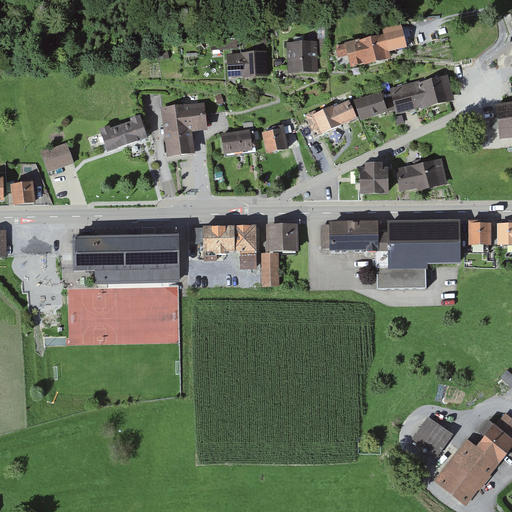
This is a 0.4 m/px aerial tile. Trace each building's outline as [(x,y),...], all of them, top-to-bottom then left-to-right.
[(385,35),(336,46),(338,57),(349,55),(352,65),(388,57),(386,50),(404,45),(400,26),(383,29),(385,35)] [(310,49),(283,50),(284,74),(312,72),(310,49)] [(265,55),(228,57),(229,80),(266,78),(265,55)] [(445,77),(390,93),(396,116),(427,108),(428,110),(452,103),(445,77)] [(380,94),(355,102),(361,119),(386,111),(380,94)] [(315,112),(307,116),(316,136),(355,117),(348,102),(333,109),(332,107),(317,115),(315,112)] [(499,131),(500,143),(511,141),(511,104),(496,107),(498,120),(490,121),(491,132),(499,131)] [(204,107),(161,110),(164,159),(190,157),(189,134),(205,133),(204,107)] [(137,121),(96,136),(103,153),(144,139),(137,121)] [(274,132),(264,134),(267,152),(287,148),(283,126),(274,128),(274,132)] [(249,135),(219,136),(219,154),(249,153),(249,135)] [(65,146),(40,155),(47,176),(72,167),(65,146)] [(400,169),(398,176),(401,191),(445,183),(440,160),(400,169)] [(387,168),(361,169),(362,193),(387,192),(387,168)] [(33,184),(9,184),(9,203),(33,202),(33,184)] [(455,221),(385,223),(386,256),(375,257),(377,292),(421,290),(420,268),(457,267),(455,221)] [(373,223),(324,225),(325,250),(374,248),(373,223)] [(511,225),(496,226),(496,247),(511,246),(511,225)] [(486,226),(466,226),(466,247),(487,247),(486,226)] [(294,227),(264,228),(265,254),(295,253),(294,227)] [(228,229),(197,230),(198,254),(228,253),(228,229)] [(254,229),(233,229),(234,253),(255,253),(254,229)] [(179,243),(75,244),(75,274),(96,274),(96,284),(179,283),(179,243)] [(277,256),(261,257),(261,290),(278,289),(277,256)] [(511,372),(508,369),(501,377),(511,387),(511,372)] [(511,422),(506,417),(495,430),(511,443),(511,422)] [(491,420),(471,442),(476,447),(496,425),(491,420)] [(451,438),(428,421),(412,442),(436,459),(451,438)] [(465,507),(511,450),(511,443),(495,430),(494,428),(476,449),(467,442),(434,482),(465,507)]
